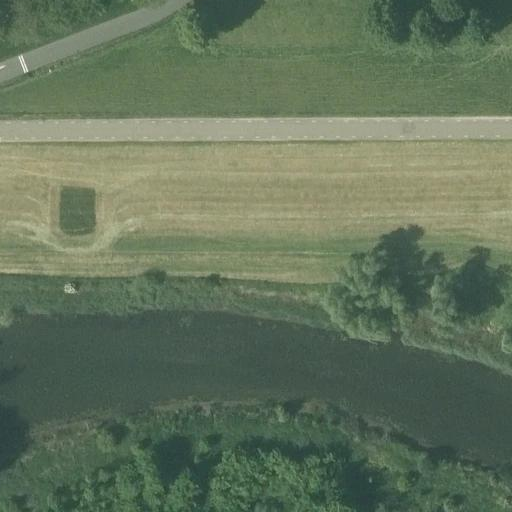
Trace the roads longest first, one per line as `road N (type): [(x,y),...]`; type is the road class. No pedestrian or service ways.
road 1 (unclassified): [(0,131),(511,127)]
road 2 (unclassified): [(0,74),(174,0)]
